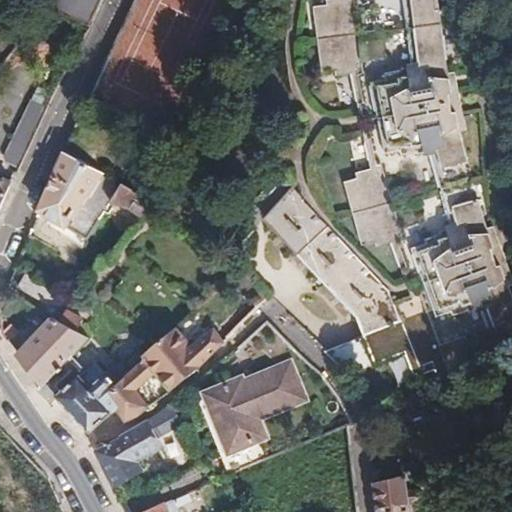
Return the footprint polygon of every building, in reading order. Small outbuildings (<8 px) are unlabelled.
[(45,0),(42,6),(82,25),(86,16),(88,17),(90,11),(94,14),(101,0),(45,0)] [(338,0),(339,7),(327,10),(328,15),(313,18),(322,81),(336,78),(337,84),(353,82),(375,174),(362,179),(362,185),(350,189),(367,243),(379,240),(381,244),(397,240),(418,300),(426,299),(451,363),(511,339),(511,270),(498,230),(492,232),(463,136),(468,134),(457,75),(449,75),(438,0),(338,0)] [(86,16),(82,25),(88,28),(94,14),(90,11),(88,17),(86,16)] [(1,163),(16,172),(44,109),(29,103),(1,163)] [(127,211),(143,221),(153,203),(62,152),(38,210),(62,226),(82,234),(104,206),(115,207),(127,211)] [(0,205),(10,182),(0,177),(0,205)] [(292,185),(283,197),(413,343),(404,351),(415,379),(432,373),(438,384),(448,380),(423,312),(401,320),(390,290),(292,185)] [(358,337),(324,353),(345,377),(393,358),(394,360),(404,351),(413,343),(283,197),(263,221),(351,318),(358,337)] [(0,303),(11,309),(17,298),(5,290),(0,300),(0,303)] [(55,312),(51,318),(58,323),(62,316),(55,312)] [(58,323),(73,331),(79,321),(64,313),(62,316),(58,323)] [(17,355),(41,384),(66,358),(85,339),(73,331),(58,323),(51,318),(17,355)] [(99,398),(111,411),(118,409),(124,421),(138,414),(188,377),(220,345),(205,329),(190,345),(175,327),(116,382),(99,398)] [(88,434),(111,411),(99,398),(116,382),(105,372),(96,380),(88,372),(82,373),(66,358),(41,384),(35,390),(49,404),(56,397),(88,434)] [(206,394),(224,439),(229,437),(236,452),(266,437),(258,418),(305,398),(292,363),(243,383),(246,388),(239,391),(234,381),(206,394)] [(96,451),(114,487),(142,471),(137,459),(159,446),(146,422),(96,451)] [(229,437),(224,439),(230,454),(236,452),(229,437)] [(208,465),(216,483),(244,471),(236,452),(230,454),(208,465)] [(401,470),(375,477),(379,511),(409,511),(407,502),(411,498),(412,495),(411,492),(409,491),(405,490),(401,470)] [(242,509),(253,506),(256,504),(252,492),(238,497),(242,509)] [(170,497),(172,502),(179,499),(177,494),(170,497)] [(150,511),(176,511),(172,502),(150,511)]
